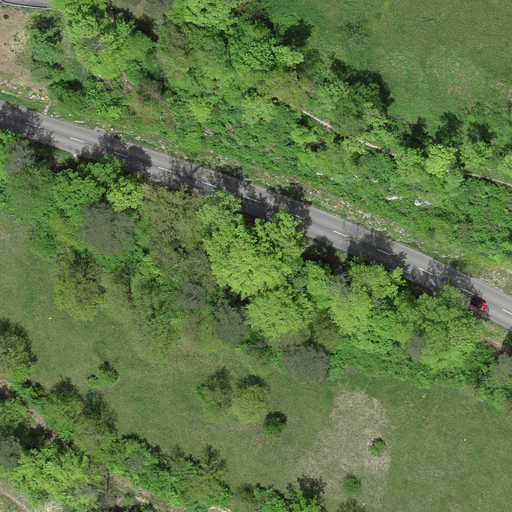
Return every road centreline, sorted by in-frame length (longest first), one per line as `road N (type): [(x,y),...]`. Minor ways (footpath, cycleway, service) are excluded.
road 1 (tertiary): [(0,114),(235,196),(511,316)]
road 2 (track): [(511,184),(343,132),(172,44)]
road 3 (track): [(0,384),(172,511)]
